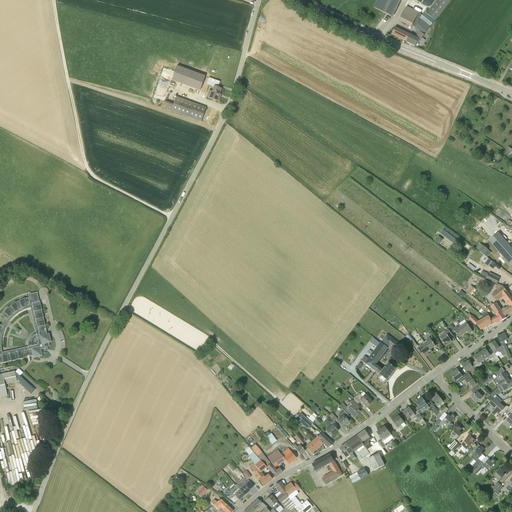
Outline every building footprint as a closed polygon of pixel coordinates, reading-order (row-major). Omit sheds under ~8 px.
[(377,0),(374,7),(389,15),(391,16),(398,3),(399,4),(401,0),(377,0)] [(436,0),(428,11),(426,10),(422,15),(419,19),(418,22),(415,27),(417,29),(414,33),(418,35),(422,38),(428,30),(430,28),(429,27),(435,20),(447,4),(450,0),(436,0)] [(419,13),(406,7),(399,20),(412,27),(412,26),(419,13)] [(422,15),(419,13),(412,26),(415,27),(418,22),(419,19),(422,15)] [(392,34),(404,40),(407,33),(396,28),(392,34)] [(410,35),(407,33),(404,40),(406,42),(415,46),(417,42),(418,43),(422,38),(418,35),(416,38),(410,35)] [(200,90),(205,76),(176,66),(171,80),(200,90)] [(221,89),(218,87),(220,82),(209,78),(206,84),(214,87),(212,92),(219,94),(221,89)] [(218,101),(220,97),(221,94),(219,94),(212,92),(209,91),(207,97),(218,101)] [(201,121),(206,108),(176,97),(171,111),(201,121)] [(506,156),(511,148),(511,146),(509,145),(503,153),(506,156)] [(499,227),(504,223),(502,221),(494,215),(491,219),(499,227)] [(457,241),(443,230),(440,233),(454,244),(457,241)] [(487,237),(489,240),(489,241),(511,266),(511,265),(511,248),(498,232),(498,233),(496,230),(490,236),(489,235),(487,237)] [(443,240),(438,236),(434,241),(439,244),(443,240)] [(484,246),(480,243),(476,248),(479,251),(483,255),(488,249),(484,246)] [(476,268),(469,263),(467,266),(474,271),(476,268)] [(500,279),(489,273),(486,279),(497,284),(500,279)] [(466,290),(471,295),(476,289),(470,285),(466,290)] [(496,287),(498,291),(492,295),(496,300),(502,295),(509,305),(505,308),(504,307),(501,309),(497,302),(493,305),(490,300),(487,302),(490,307),(491,306),(496,314),(501,311),(505,316),(511,310),(511,297),(511,295),(509,293),(507,291),(503,286),(499,285),(496,287)] [(1,315),(9,321),(12,317),(17,314),(22,311),(27,309),(30,308),(36,334),(35,334),(33,335),(32,336),(30,337),(29,339),(28,341),(28,342),(28,344),(28,346),(28,347),(2,352),(1,347),(1,342),(2,336),(4,331),(5,327),(0,324),(0,363),(4,362),(8,361),(8,362),(12,361),(12,360),(15,360),(20,359),(23,358),(33,356),(33,358),(34,358),(34,357),(41,356),(42,356),(41,354),(45,353),(44,350),(45,350),(47,348),(46,347),(50,346),(49,342),(50,342),(48,334),(49,334),(47,334),(46,330),(45,331),(44,329),(46,329),(45,325),(44,325),(44,321),(43,317),(42,313),(41,309),(40,305),(41,305),(40,301),(39,301),(37,293),(38,293),(38,292),(30,294),(30,296),(28,297),(29,298),(24,299),(20,301),(20,300),(15,302),(15,303),(12,305),(11,305),(7,308),(8,308),(5,311),(4,311),(1,315)] [(497,316),(491,319),(490,319),(492,324),(496,322),(497,323),(500,321),(501,321),(506,318),(505,316),(501,311),(496,314),(497,316)] [(479,322),(477,319),(472,316),(469,313),(468,314),(468,315),(467,316),(473,323),(476,325),(476,324),(480,330),(492,324),(490,319),(491,319),(489,315),(484,318),(484,319),(479,322)] [(467,323),(461,327),(465,333),(468,332),(469,334),(473,331),(467,323)] [(465,333),(461,327),(458,328),(457,326),(453,329),(459,337),(465,333)] [(448,328),(445,331),(446,333),(440,338),(446,346),(452,342),(449,337),(452,335),(448,328)] [(498,337),(502,346),(505,355),(506,357),(508,360),(511,359),(504,341),(508,339),(505,333),(498,337)] [(388,348),(391,345),(396,349),(399,344),(387,335),(384,340),(381,343),(388,348)] [(428,342),(425,344),(430,350),(436,346),(430,337),(426,340),(428,342)] [(376,364),(388,348),(381,343),(376,340),(369,349),(364,356),(369,359),(367,361),(365,364),(387,380),(396,368),(389,363),(384,370),(376,364)] [(494,353),(495,354),(498,352),(499,353),(500,352),(503,356),(505,355),(505,353),(502,346),(499,348),(495,341),(489,345),(494,353)] [(430,350),(425,344),(424,342),(418,346),(425,356),(429,354),(427,352),(430,350)] [(485,349),(480,353),(485,360),(487,358),(489,360),(492,358),(496,363),(500,360),(495,354),(494,353),(490,355),(485,349)] [(476,360),(472,363),(474,366),(479,373),(482,371),(478,365),(485,360),(480,353),(474,357),(476,360)] [(466,371),(472,367),(474,366),(472,363),(471,364),(468,361),(462,365),(466,371)] [(457,369),(451,374),(453,378),(453,379),(452,378),(452,379),(457,385),(457,384),(461,381),(462,383),(465,380),(472,389),(474,387),(466,375),(463,377),(457,369)] [(14,372),(14,371),(0,374),(0,397),(7,396),(5,384),(17,382),(16,380),(14,372)] [(34,390),(14,372),(16,380),(17,380),(20,382),(18,383),(31,394),(34,390)] [(468,373),(466,375),(474,387),(479,384),(478,382),(476,384),(473,379),(473,378),(468,373)] [(505,391),(511,386),(511,379),(510,381),(504,373),(499,377),(496,379),(493,381),(498,388),(501,386),(505,391)] [(482,382),(479,384),(482,387),(484,385),(485,386),(487,385),(487,384),(493,379),(491,376),(490,375),(484,380),(482,381),(482,382)] [(474,395),(471,397),(476,403),(482,397),(477,392),(479,389),(482,387),(479,384),(474,387),(472,389),(470,390),(474,395)] [(488,409),(491,412),(500,403),(495,399),(493,398),(497,394),(498,395),(501,392),(497,389),(487,399),(491,403),(490,404),(491,406),(488,409)] [(366,395),(363,392),(360,395),(359,394),(357,396),(356,396),(353,398),(358,404),(361,401),(366,407),(372,402),(366,395)] [(435,399),(433,400),(438,406),(443,402),(436,393),(432,395),(435,399)] [(426,410),(429,407),(422,398),(416,403),(418,406),(415,408),(418,411),(424,407),(426,410)] [(349,404),(346,407),(343,403),(339,406),(343,410),(344,411),(346,409),(353,418),(360,412),(357,409),(358,408),(359,408),(353,400),(349,403),(349,404)] [(504,405),(503,406),(500,403),(491,412),(494,415),(498,412),(499,414),(501,415),(508,408),(507,408),(508,407),(508,406),(506,406),(505,407),(504,405)] [(437,416),(440,414),(439,412),(434,406),(430,409),(436,416),(437,416)] [(440,410),(439,412),(440,414),(442,416),(448,409),(446,407),(441,411),(440,410)] [(419,421),(423,419),(420,414),(418,412),(415,415),(409,408),(403,412),(408,419),(411,416),(413,419),(416,417),(419,421)] [(337,421),(343,427),(349,422),(346,419),(349,417),(350,419),(351,419),(344,411),(343,410),(344,411),(339,415),(339,416),(340,417),(339,418),(340,419),(337,421)] [(312,424),(298,412),(294,417),(307,429),(312,424)] [(330,417),(334,422),(337,419),(332,413),(329,416),(330,417)] [(447,427),(448,429),(452,425),(450,424),(456,417),(453,414),(450,417),(448,415),(443,421),(448,425),(447,427)] [(511,415),(503,424),(508,428),(511,424),(511,415)] [(392,425),(396,431),(402,427),(401,425),(404,422),(399,416),(393,420),(395,423),(392,425)] [(331,424),(334,422),(330,417),(325,420),(331,427),(326,430),(332,436),(338,431),(331,424)] [(434,432),(438,428),(437,426),(441,422),(439,420),(438,420),(430,429),(434,432)] [(275,426),(286,439),(288,437),(277,424),(275,426)] [(451,434),(456,439),(461,434),(459,432),(462,429),(459,426),(451,434)] [(377,442),(383,449),(386,446),(383,442),(392,435),(385,427),(378,432),(383,438),(377,442)] [(365,430),(357,436),(364,445),(367,450),(372,447),(368,441),(371,439),(365,430)] [(271,444),(277,440),(271,433),(266,437),(271,444)] [(322,433),(318,438),(323,443),(324,443),(328,447),(333,444),(322,433)] [(301,445),(305,442),(298,434),(294,437),(298,442),(301,445)] [(357,436),(346,443),(353,453),(363,446),(364,445),(357,436)] [(471,445),(475,441),(470,436),(462,445),(464,447),(461,449),(464,452),(465,450),(467,452),(473,447),(471,445)] [(323,443),(318,438),(317,437),(306,447),(312,453),(323,443)] [(264,449),(271,444),(268,439),(261,444),(264,449)] [(450,444),(447,446),(451,450),(457,443),(455,441),(451,445),(450,444)] [(298,442),(295,444),(293,446),(300,455),(305,451),(300,445),(301,445),(298,442)] [(353,453),(346,443),(340,448),(346,458),(353,453)] [(460,446),(457,443),(451,450),(455,454),(457,451),(456,450),(460,446)] [(251,448),(275,478),(282,472),(279,468),(276,471),(255,445),(251,448)] [(473,455),(478,460),(483,454),(481,453),(484,449),(481,446),(473,455)] [(253,452),(249,447),(245,450),(249,456),(253,452)] [(278,450),(268,457),(275,467),(285,460),(289,464),(296,458),(288,448),(281,454),(278,450)] [(251,468),(262,483),(262,484),(264,486),(272,480),(268,475),(264,478),(260,472),(266,467),(261,461),(260,461),(253,452),(249,456),(248,457),(253,462),(249,466),(251,468)] [(385,465),(381,458),(379,453),(368,459),(374,470),(385,465)] [(326,485),(342,475),(330,454),(312,464),(316,471),(329,464),(333,471),(333,472),(331,473),(322,479),(326,485)] [(483,465),(488,470),(497,462),(493,459),(490,462),(489,460),(483,465)] [(473,471),(479,464),(476,462),(475,464),(474,462),(469,467),(470,468),(472,471),(473,471)] [(482,467),(479,464),(473,471),(476,475),(479,472),(477,471),(482,467)] [(494,476),(499,481),(504,475),(503,474),(506,470),(502,467),(494,476)] [(368,475),(364,468),(349,477),(350,479),(353,483),(368,475)] [(280,503),(281,502),(288,497),(287,496),(282,489),(284,488),(280,482),(275,486),(281,494),(276,497),(280,503)] [(237,485),(236,486),(237,487),(244,495),(249,491),(243,483),(242,484),(237,485)] [(291,483),(284,488),(282,489),(287,496),(295,490),(296,491),(300,489),(295,483),(292,485),(291,483)] [(494,492),(500,485),(498,483),(494,487),(493,486),(490,488),(494,492)] [(498,495),(500,493),(499,492),(503,488),(500,485),(494,492),(495,492),(493,494),(496,497),(498,495)] [(197,493),(201,497),(207,490),(204,487),(197,493)] [(244,495),(237,487),(232,491),(230,492),(232,494),(233,494),(239,500),(244,495)] [(280,505),(276,502),(271,496),(265,501),(271,507),(273,508),(271,511),(272,511),(277,511),(275,509),(280,505)] [(288,497),(281,502),(289,511),(294,507),(298,511),(299,511),(301,511),(296,506),(288,497)] [(226,511),(217,503),(217,502),(214,499),(211,503),(212,504),(213,505),(209,509),(212,511),(216,511),(218,511),(219,511),(226,511)] [(220,499),(217,502),(217,503),(226,511),(231,511),(233,511),(220,499)] [(269,511),(268,510),(269,509),(267,508),(261,503),(257,499),(243,511),(269,511)] [(306,501),(298,508),(301,511),(307,511),(312,508),(306,501)]
